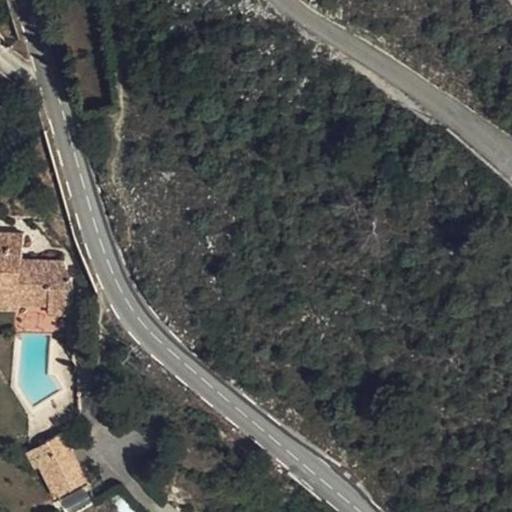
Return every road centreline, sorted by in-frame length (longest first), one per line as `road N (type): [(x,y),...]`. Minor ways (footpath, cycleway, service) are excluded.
road 1 (tertiary): [(28,0),(118,290),(196,377),(359,511)]
road 2 (tertiary): [(286,0),(511,158)]
